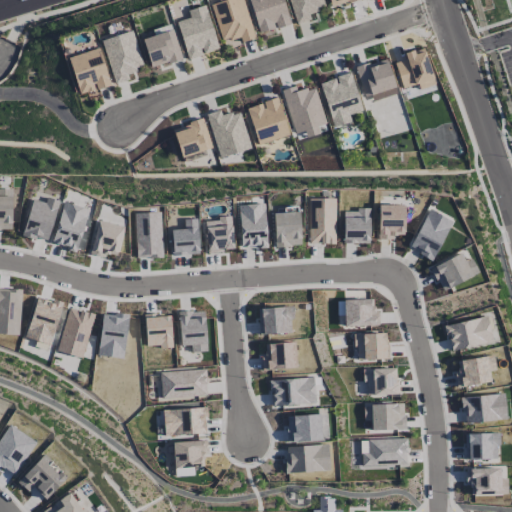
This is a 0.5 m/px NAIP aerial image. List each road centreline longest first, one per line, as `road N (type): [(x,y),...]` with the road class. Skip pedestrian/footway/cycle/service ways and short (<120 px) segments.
road 1 (residential): [(0,258),(110,284),(398,268)]
road 2 (residential): [(444,9),(151,104),(123,128)]
road 3 (residential): [(398,268),(431,374),(443,511)]
road 4 (residential): [(441,0),(511,212)]
road 5 (residential): [(230,277),(247,438)]
